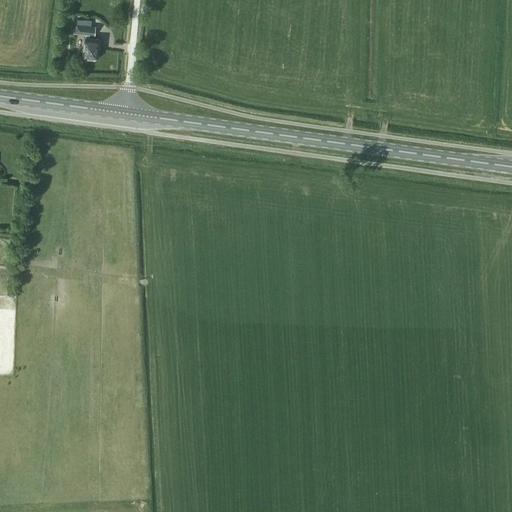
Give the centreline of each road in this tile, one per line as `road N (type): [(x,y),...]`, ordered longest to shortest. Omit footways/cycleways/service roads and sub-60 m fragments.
road 1 (primary): [(127,114),(511,169)]
road 2 (primary): [(0,98),(127,114)]
